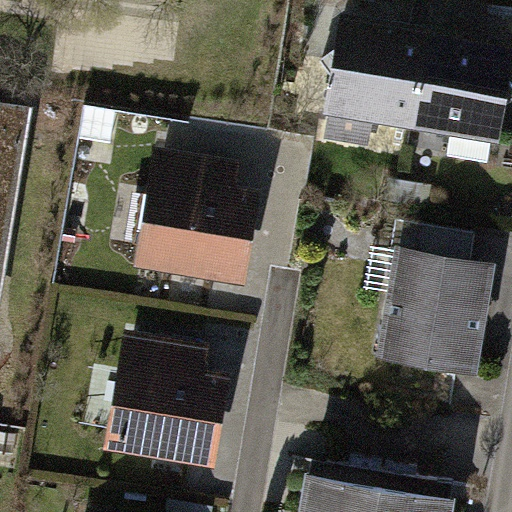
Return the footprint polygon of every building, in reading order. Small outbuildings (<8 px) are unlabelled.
[(432,115),(448,28),(370,15),(355,102),(432,115)] [(511,39),(448,28),(432,115),(507,129),(511,102),(511,39)] [(0,211),(16,114),(0,111),(0,211)] [(262,151),(145,132),(128,236),(246,255),(262,151)] [(497,239),(385,221),(364,352),(476,370),(497,239)] [(240,332),(117,313),(100,426),(223,445),(240,332)] [(388,511),(394,482),(330,471),(323,511),(388,511)] [(394,482),(388,511),(456,511),(460,492),(394,482)] [(162,511),(79,503),(78,511),(162,511)]
